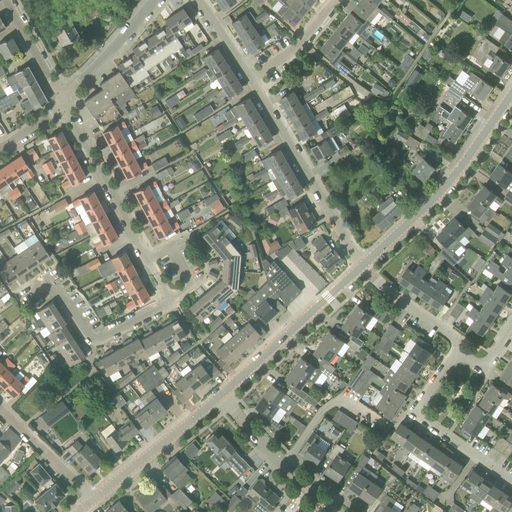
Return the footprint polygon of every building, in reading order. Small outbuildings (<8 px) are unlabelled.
[(216,0),(223,10),(236,1),(235,0),(216,0)] [(283,5),(278,13),(293,26),(301,17),(285,4),(287,1),(285,0),(278,0),(278,1),(283,5)] [(287,0),(287,1),(285,4),(301,17),(308,8),(298,0),(287,0)] [(361,0),(354,9),(371,23),(380,12),(379,12),(381,10),(377,6),(376,6),(368,0),(361,0)] [(63,9),(68,17),(52,26),(63,45),(78,36),(71,24),(82,18),(74,3),(63,9)] [(379,12),(380,12),(385,16),(388,13),(383,8),(381,10),(379,12)] [(182,27),(183,27),(191,22),(192,21),(183,9),(174,15),(182,27)] [(456,14),(461,18),(464,12),(460,9),(456,14)] [(266,11),(260,15),(263,20),(269,16),(266,11)] [(497,11),(493,16),(498,20),(502,14),(497,11)] [(254,19),(250,12),(245,15),(232,23),(238,33),(251,25),(256,22),(257,24),(263,20),(260,15),(254,19)] [(362,34),(367,27),(351,13),(343,22),(360,36),(358,38),(364,42),(367,38),(362,34)] [(393,17),(388,13),(385,16),(390,21),(393,17)] [(402,13),(399,18),(408,25),(412,20),(402,13)] [(511,20),(503,14),(502,14),(498,20),(496,24),(506,31),(500,41),(504,43),(503,44),(511,49),(511,20)] [(182,27),(174,15),(165,21),(168,26),(173,34),(174,33),(182,27)] [(348,41),(353,44),(358,38),(360,36),(343,22),(336,31),(348,41)] [(251,25),(238,33),(245,43),(257,35),(251,25)] [(179,49),(183,47),(174,33),(173,34),(168,26),(156,34),(170,55),(179,49)] [(276,36),(281,33),(276,27),(271,30),(276,36)] [(341,50),(348,41),(336,31),(329,40),(341,50)] [(158,63),(170,55),(156,34),(144,42),(158,63)] [(251,53),(264,44),(257,35),(245,43),(251,53)] [(19,51),(12,38),(6,41),(5,40),(0,43),(0,49),(6,59),(19,51)] [(367,38),(364,42),(369,47),(371,45),(372,43),(367,38)] [(495,54),(499,48),(486,38),(477,50),(486,56),(494,62),(489,69),(501,76),(502,74),(503,75),(506,70),(505,70),(509,64),(495,54)] [(329,40),(322,49),(333,58),(330,62),(342,73),(348,67),(340,60),(344,56),(343,56),(346,53),(341,50),(329,40)] [(150,69),(156,65),(158,63),(144,42),(132,50),(135,54),(149,75),(152,73),(152,72),(150,69)] [(358,49),(365,55),(370,50),(362,44),(358,49)] [(223,59),(217,50),(204,58),(210,67),(210,68),(223,59)] [(347,52),(346,53),(343,56),(344,56),(349,60),(352,56),(347,52)] [(126,60),(140,81),(149,75),(135,54),(126,60)] [(414,60),(408,55),(405,59),(411,64),(414,60)] [(358,61),(352,56),(349,60),(355,65),(358,61)] [(210,81),(216,77),(217,78),(229,69),(223,59),(210,68),(210,67),(205,71),(204,69),(198,73),(201,77),(206,74),(210,81)] [(126,60),(117,66),(120,71),(118,71),(130,88),(140,81),(126,60)] [(22,87),(35,80),(27,66),(14,73),(15,74),(6,78),(10,86),(19,81),(22,87)] [(236,79),(229,69),(217,78),(223,87),(236,79)] [(126,105),(125,102),(135,96),(130,88),(118,71),(107,79),(125,106),(126,105)] [(201,77),(198,73),(192,77),(193,79),(195,81),(201,77)] [(469,89),(484,100),(493,87),(482,79),(472,73),(463,86),(455,80),(449,76),(445,82),(451,86),(450,87),(464,96),(469,89)] [(101,127),(116,119),(122,116),(126,114),(128,112),(124,106),(125,106),(107,79),(100,84),(103,89),(98,92),(84,102),(93,116),(101,127)] [(242,88),(236,79),(223,87),(229,97),(242,88)] [(22,87),(25,91),(29,100),(20,105),(25,114),(34,109),(35,109),(47,102),(35,80),(22,87)] [(410,93),(414,88),(407,84),(404,89),(410,93)] [(313,91),(316,96),(325,91),(325,90),(323,86),(313,91)] [(380,86),(377,92),(387,97),(390,92),(380,86)] [(464,96),(450,87),(446,94),(459,103),(464,96)] [(216,88),(210,92),(214,97),(215,95),(219,93),(216,88)] [(0,112),(19,102),(16,96),(20,94),(17,90),(13,92),(0,99),(0,112)] [(305,99),(307,102),(316,96),(313,91),(304,97),(305,99)] [(214,97),(210,92),(204,95),(208,101),(214,97)] [(281,100),(287,110),(300,102),(294,92),(281,100)] [(169,108),(179,102),(175,95),(165,102),(169,108)] [(254,108),(248,98),(235,106),(241,116),(254,108)] [(305,112),(305,111),(310,108),(307,103),(307,102),(305,99),(300,102),(287,110),(292,120),(305,112)] [(343,104),(335,110),(339,115),(347,110),(343,104)] [(129,119),(146,111),(143,105),(128,112),(126,114),(129,119)] [(214,111),(210,105),(193,115),(197,121),(214,111)] [(162,114),(157,106),(151,109),(156,117),(162,114)] [(468,124),(473,117),(461,109),(456,106),(451,113),(440,106),(437,111),(464,129),(465,128),(466,129),(469,124),(468,124)] [(241,116),(247,126),(260,118),(254,108),(241,116)] [(321,113),(324,118),(330,114),(327,109),(321,113)] [(390,111),(389,118),(396,120),(397,112),(390,111)] [(444,135),(455,142),(460,136),(461,137),(464,133),(462,132),(464,129),(437,111),(431,118),(437,122),(439,119),(445,123),(447,121),(449,123),(447,127),(449,128),(444,135)] [(298,130),(311,122),(305,112),(292,120),(298,130)] [(318,122),(324,118),(321,113),(315,116),(318,122)] [(180,114),(174,118),(181,129),(187,125),(180,114)] [(234,117),(222,124),(223,127),(224,126),(236,119),(234,117)] [(247,126),(252,136),(266,128),(260,118),(247,126)] [(237,122),(236,119),(224,126),(225,128),(237,122)] [(123,122),(103,133),(109,144),(123,137),(129,134),(126,127),(123,122)] [(317,132),(312,123),(311,122),(298,130),(304,140),(317,132)] [(420,124),(414,134),(425,141),(431,131),(425,127),(420,124)] [(313,148),(320,161),(334,153),(327,141),(342,132),(338,125),(334,128),(317,137),(316,138),(319,144),(313,148)] [(272,138),(266,128),(252,136),(259,146),(272,138)] [(232,135),(229,130),(217,136),(220,142),(232,135)] [(395,136),(416,149),(420,142),(410,136),(409,137),(398,131),(395,136)] [(61,132),(47,139),(53,151),(67,143),(61,132)] [(144,140),(145,139),(143,135),(135,138),(138,143),(144,140)] [(136,145),(133,140),(126,143),(123,137),(109,144),(115,156),(136,145)] [(246,137),(240,140),(243,145),(249,141),(246,137)] [(147,146),(144,140),(136,144),(139,150),(145,147),(147,146)] [(237,148),(243,145),(240,140),(234,144),(237,148)] [(73,155),(67,143),(53,151),(59,162),(73,155)] [(131,153),(138,149),(136,145),(115,156),(121,167),(134,160),(131,153)] [(338,151),(341,157),(350,151),(347,146),(338,151)] [(28,157),(35,153),(32,148),(25,152),(28,157)] [(244,162),(257,155),(253,149),(241,156),(244,162)] [(285,161),(279,151),(279,150),(261,161),(265,168),(253,175),(252,173),(246,177),(248,182),(255,178),(285,161)] [(413,171),(425,180),(435,169),(418,154),(413,158),(419,164),(413,171)] [(73,155),(59,162),(65,174),(80,166),(73,155)] [(34,176),(21,156),(10,163),(19,176),(25,172),(29,179),(34,176)] [(151,164),(154,171),(168,164),(165,157),(151,164)] [(121,167),(127,179),(148,167),(145,163),(138,167),(134,160),(121,167)] [(338,171),(344,176),(352,164),(346,160),(338,171)] [(42,165),(44,170),(52,165),(50,161),(42,165)] [(255,178),(256,180),(268,174),(272,181),(291,171),(285,161),(255,178)] [(0,172),(8,184),(19,176),(10,163),(0,169),(0,172)] [(511,192),(511,164),(511,165),(511,168),(510,171),(500,164),(491,177),(503,185),(501,188),(507,191),(508,189),(511,192)] [(55,170),(52,165),(44,170),(47,174),(55,170)] [(64,189),(86,178),(80,166),(65,174),(69,180),(62,184),(64,189)] [(167,169),(156,175),(158,180),(169,174),(167,169)] [(265,196),(266,198),(296,181),(291,171),(272,181),(276,189),(265,196)] [(266,198),(267,200),(279,194),(281,197),(286,194),(289,198),(302,191),(296,181),(266,198)] [(155,182),(134,193),(140,204),(154,197),(151,190),(158,186),(155,182)] [(489,206),(494,200),(500,205),(501,205),(504,202),(484,186),(476,196),(489,206)] [(12,190),(17,198),(21,195),(16,187),(12,190)] [(8,194),(13,201),(17,198),(12,190),(8,193),(8,194)] [(99,203),(93,192),(72,203),(74,208),(81,204),(85,211),(99,203)] [(209,205),(218,199),(219,198),(216,194),(204,200),(207,206),(209,205)] [(476,196),(468,206),(474,211),(471,215),(482,224),(488,217),(483,213),(489,206),(476,196)] [(158,204),(154,197),(140,204),(146,215),(167,204),(165,200),(158,204)] [(381,212),(373,219),(383,230),(384,229),(384,230),(404,211),(394,200),(392,197),(379,209),(381,212)] [(68,205),(65,199),(52,206),(55,212),(68,205)] [(152,227),(166,220),(166,219),(173,216),(170,209),(177,205),(180,204),(177,199),(175,200),(167,204),(146,215),(152,227)] [(209,205),(215,215),(225,209),(219,199),(218,199),(209,205)] [(284,199),(274,205),(277,211),(286,206),(288,205),(284,199)] [(66,206),(70,212),(75,209),(72,203),(66,206)] [(99,203),(85,211),(91,222),(105,215),(99,203)] [(302,203),(295,207),(288,211),(286,206),(277,211),(281,217),(288,214),(299,233),(316,224),(313,217),(310,218),(308,214),(309,214),(302,203)] [(91,222),(97,234),(111,226),(105,215),(91,222)] [(268,222),(275,225),(279,218),(271,215),(268,222)] [(228,221),(233,225),(236,220),(231,216),(228,221)] [(460,241),(464,236),(467,239),(474,232),(468,226),(466,228),(456,218),(446,228),(456,238),(457,238),(460,241)] [(177,222),(173,224),(169,226),(166,220),(152,227),(158,238),(180,227),(177,222)] [(241,224),(236,220),(233,225),(238,229),(241,224)] [(76,230),(84,226),(82,221),(74,225),(76,230)] [(501,232),(502,232),(489,223),(485,229),(497,237),(501,232)] [(210,244),(223,232),(216,224),(203,236),(210,244)] [(84,226),(76,230),(77,230),(65,236),(68,241),(79,235),(87,231),(84,226)] [(96,249),(118,238),(111,226),(97,234),(100,240),(93,244),(96,249)] [(458,258),(467,250),(459,242),(460,241),(457,238),(456,238),(446,228),(437,237),(445,246),(438,253),(453,266),(460,259),(458,258)] [(9,235),(11,233),(9,229),(3,232),(6,237),(9,235)] [(479,237),(492,246),(496,241),(498,239),(484,230),(479,237)] [(210,244),(217,252),(229,242),(230,241),(223,232),(210,244)] [(313,243),(319,251),(313,255),(313,258),(318,264),(320,262),(328,272),(343,260),(334,249),(332,251),(321,236),(315,241),(313,243)] [(39,264),(50,257),(39,241),(28,248),(39,264)] [(240,255),(229,242),(217,252),(222,259),(223,260),(240,255)] [(297,250),(294,245),(292,242),(288,244),(295,251),(297,250)] [(425,251),(431,256),(436,250),(431,245),(425,251)] [(28,248),(18,255),(29,271),(39,264),(28,248)] [(131,263),(125,252),(104,263),(106,268),(113,264),(116,270),(131,263)] [(18,255),(7,262),(18,278),(29,271),(18,255)] [(223,260),(222,270),(239,272),(240,255),(223,260)] [(480,257),(476,263),(482,267),(486,261),(480,257)] [(100,263),(98,258),(89,263),(91,268),(100,263)] [(504,274),(511,279),(511,264),(505,259),(502,263),(508,268),(504,274)] [(0,266),(0,273),(8,285),(18,278),(7,262),(0,266)] [(108,290),(116,286),(117,285),(118,285),(137,275),(131,263),(116,270),(120,278),(106,285),(108,290)] [(495,276),(499,270),(489,263),(485,268),(494,275),(495,276)] [(425,265),(423,269),(422,269),(409,288),(419,296),(428,283),(422,278),(429,268),(427,266),(426,266),(425,265)] [(414,272),(407,268),(398,281),(409,288),(422,269),(418,266),(414,272)] [(237,288),(239,272),(222,270),(222,279),(222,280),(237,288)] [(207,276),(210,277),(215,279),(217,275),(210,271),(207,276)] [(454,281),(457,275),(451,272),(448,278),(454,281)] [(118,285),(124,296),(128,294),(143,286),(137,275),(118,285)] [(222,280),(221,281),(214,286),(224,299),(237,288),(222,280)] [(430,303),(443,283),(439,280),(434,287),(428,283),(419,296),(430,303)] [(276,299),(279,295),(267,282),(257,291),(258,292),(256,293),(251,297),(246,302),(241,306),(250,317),(254,320),(255,319),(258,316),(265,323),(269,319),(272,321),(285,309),(276,299)] [(448,285),(444,283),(443,283),(430,303),(440,310),(453,291),(447,287),(448,285)] [(488,287),(485,291),(504,304),(511,294),(498,285),(494,291),(488,287)] [(108,290),(110,293),(111,295),(119,290),(116,286),(108,290)] [(132,301),(129,302),(126,304),(128,309),(149,298),(143,286),(128,294),(132,301)] [(226,301),(224,299),(214,286),(206,294),(218,308),(226,301)] [(247,293),(251,297),(256,293),(252,288),(247,293)] [(485,291),(482,295),(489,300),(485,306),(497,315),(504,304),(485,291)] [(251,297),(247,293),(242,298),(246,302),(251,297)] [(197,301),(209,315),(218,308),(206,294),(197,301)] [(88,300),(91,306),(101,300),(98,295),(88,300)] [(37,319),(40,317),(44,323),(60,312),(53,301),(37,312),(34,314),(37,319)] [(209,315),(197,301),(189,308),(201,322),(209,315)] [(376,319),(379,321),(387,310),(376,303),(369,313),(358,305),(350,316),(365,326),(373,316),(376,319)] [(458,303),(450,314),(457,319),(465,307),(458,303)] [(225,311),(229,315),(234,310),(230,306),(225,311)] [(474,307),(471,311),(490,325),(497,315),(485,306),(480,312),(474,307)] [(96,311),(100,319),(108,314),(104,307),(96,311)] [(474,320),(470,326),(483,335),(490,325),(471,311),(468,315),(468,316),(474,320)] [(67,323),(60,312),(44,323),(51,333),(51,334),(65,324),(67,323)] [(214,321),(218,325),(222,320),(219,316),(214,321)] [(350,316),(343,327),(354,334),(350,339),(361,347),(364,342),(357,337),(365,326),(350,316)] [(225,322),(229,326),(234,322),(230,317),(225,322)] [(246,320),(249,323),(240,330),(254,345),(258,341),(256,339),(260,335),(262,338),(267,333),(255,319),(254,320),(250,317),(246,320)] [(185,334),(190,332),(183,318),(178,321),(177,320),(172,323),(170,320),(166,322),(176,340),(185,334)] [(0,322),(0,333),(9,326),(3,320),(0,322)] [(218,325),(214,321),(209,325),(213,329),(218,325)] [(166,345),(176,340),(166,322),(162,325),(163,328),(158,330),(166,345)] [(56,345),(72,335),(65,324),(51,334),(51,333),(49,334),(56,345)] [(213,332),(217,336),(225,329),(222,324),(213,332)] [(383,335),(389,339),(393,342),(393,341),(397,336),(400,332),(400,331),(391,325),(383,335)] [(147,333),(156,350),(166,345),(158,330),(153,333),(152,331),(147,333)] [(250,348),(254,345),(240,330),(232,337),(244,350),(248,346),(250,348)] [(36,335),(40,341),(44,338),(40,332),(36,335)] [(217,336),(213,332),(209,337),(213,341),(217,336)] [(336,352),(344,342),(330,332),(322,342),(336,352)] [(156,350),(147,333),(143,336),(144,338),(139,341),(146,353),(145,353),(147,356),(156,350)] [(72,335),(56,345),(63,356),(79,345),(72,335)] [(382,349),(389,339),(383,335),(376,345),(382,349)] [(431,346),(418,336),(414,342),(416,343),(409,353),(424,364),(431,353),(428,351),(431,346)] [(240,353),(244,350),(232,337),(224,344),(238,359),(242,356),(240,353)] [(131,339),(127,341),(136,358),(145,353),(146,353),(139,341),(138,338),(133,341),(131,339)] [(361,347),(350,339),(347,344),(350,346),(358,352),(361,347)] [(127,364),(136,358),(127,341),(122,344),(124,346),(119,349),(127,364)] [(191,347),(188,341),(181,345),(184,351),(191,347)] [(322,342),(314,353),(325,361),(322,365),(332,373),(336,368),(329,363),(336,352),(322,342)] [(217,363),(225,371),(230,366),(228,364),(232,360),(234,362),(238,359),(224,344),(216,351),(216,352),(222,358),(217,363)] [(70,366),(86,356),(79,345),(63,356),(70,366)] [(108,352),(117,369),(127,364),(119,349),(114,352),(112,349),(108,352)] [(364,359),(368,353),(362,350),(359,355),(364,359)] [(172,355),(175,360),(181,355),(177,351),(172,355)] [(105,357),(100,360),(108,374),(117,369),(108,352),(104,354),(105,357)] [(53,362),(58,359),(54,353),(49,357),(53,362)] [(409,353),(402,363),(417,373),(424,364),(409,353)] [(182,358),(185,362),(190,358),(187,354),(182,358)] [(175,360),(172,355),(167,359),(170,364),(175,360)] [(0,373),(11,362),(7,358),(2,364),(0,362),(0,373)] [(185,362),(182,358),(176,362),(180,366),(185,362)] [(191,370),(204,387),(208,383),(206,381),(211,377),(213,380),(221,373),(207,358),(201,364),(200,364),(191,370)] [(322,365),(318,370),(301,358),(294,368),(308,379),(315,383),(322,373),(329,378),(332,373),(322,365)] [(62,364),(58,359),(53,362),(57,367),(62,364)] [(20,372),(14,366),(15,366),(11,362),(0,373),(0,384),(4,388),(20,372)] [(417,373),(402,363),(396,373),(411,383),(417,373)] [(146,370),(156,386),(164,380),(163,379),(159,374),(157,371),(153,365),(146,370)] [(348,386),(353,389),(367,369),(363,366),(349,385),(348,386)] [(501,377),(511,384),(511,368),(507,366),(504,371),(505,371),(501,377)] [(292,391),(307,401),(315,407),(318,402),(308,394),(301,389),(308,379),(294,368),(286,379),(291,382),(287,387),(292,391)] [(366,383),(373,373),(369,370),(367,369),(353,389),(357,393),(365,382),(366,383)] [(404,393),(411,383),(396,373),(390,369),(383,380),(387,382),(404,393)] [(155,420),(167,411),(150,390),(156,386),(146,370),(136,378),(146,393),(139,399),(142,403),(155,420)] [(159,374),(163,379),(169,374),(165,370),(159,374)] [(200,390),(204,387),(191,370),(183,377),(193,391),(198,387),(200,390)] [(123,378),(126,383),(135,376),(131,371),(123,378)] [(25,377),(20,372),(4,388),(13,397),(20,390),(30,380),(26,376),(25,377)] [(337,377),(337,376),(332,373),(329,378),(334,381),(335,379),(337,381),(339,378),(337,377)] [(178,388),(173,392),(182,403),(191,397),(189,394),(193,391),(183,377),(174,384),(178,388)] [(126,383),(123,378),(117,382),(121,386),(126,383)] [(348,386),(349,385),(343,381),(341,384),(341,388),(344,390),(348,386)] [(357,393),(362,396),(370,386),(369,385),(370,385),(366,383),(365,382),(357,393)] [(406,400),(403,399),(406,395),(404,393),(387,382),(380,392),(399,405),(399,406),(401,407),(406,400)] [(289,396),(272,385),(264,396),(281,408),(284,410),(292,399),(289,396)] [(498,405),(499,404),(502,399),(508,400),(511,395),(511,394),(502,388),(500,390),(493,385),(489,390),(488,390),(484,395),(485,396),(498,405)] [(303,406),(307,401),(292,391),(289,396),(292,399),(303,406)] [(112,397),(119,406),(120,407),(126,402),(118,392),(112,397)] [(373,402),(377,405),(392,416),(399,406),(399,405),(380,392),(373,402)] [(279,432),(283,426),(273,419),(281,408),(264,396),(256,407),(269,416),(264,422),(279,432)] [(485,396),(478,406),(491,415),(497,419),(504,408),(499,404),(498,405),(485,396)] [(114,410),(119,406),(112,397),(107,401),(114,410)] [(145,428),(155,420),(142,403),(131,411),(145,428)] [(469,414),(484,425),(491,415),(478,406),(476,404),(473,410),(472,409),(469,414)] [(46,427),(60,417),(53,407),(39,418),(46,427)] [(331,421),(336,424),(344,413),(339,410),(331,421)] [(344,413),(336,424),(341,427),(348,416),(344,413)] [(468,439),(471,435),(473,433),(477,435),(484,425),(469,414),(465,419),(466,420),(462,425),(465,427),(460,434),(468,439)] [(348,416),(341,427),(346,430),(353,420),(348,416)] [(351,434),(358,423),(353,420),(346,430),(351,434)] [(117,431),(116,431),(111,424),(101,432),(106,439),(105,439),(115,451),(126,443),(125,442),(139,432),(130,421),(117,431)] [(300,435),(306,426),(301,423),(298,427),(299,430),(297,433),(300,435)] [(411,430),(401,423),(391,437),(402,444),(411,430)] [(0,450),(15,434),(8,428),(0,437),(0,450)] [(421,437),(411,430),(402,444),(412,451),(421,437)] [(511,431),(506,440),(498,451),(503,454),(510,443),(511,440),(511,431)] [(313,432),(306,442),(312,445),(304,457),(316,465),(331,444),(313,432)] [(220,466),(236,451),(229,443),(223,436),(221,438),(216,433),(211,437),(210,436),(207,439),(208,440),(206,441),(217,452),(212,457),(220,466)] [(0,461),(21,440),(15,434),(0,450),(0,461)] [(498,451),(506,440),(501,436),(493,447),(498,451)] [(419,463),(422,458),(432,445),(421,437),(412,451),(409,456),(419,463)] [(76,440),(67,449),(73,455),(72,456),(89,474),(102,462),(85,444),(82,447),(76,440)] [(193,443),(183,452),(190,459),(200,451),(193,443)] [(503,454),(508,457),(511,451),(511,444),(510,443),(503,454)] [(326,472),(339,481),(350,464),(339,457),(345,449),(337,444),(328,457),(333,460),(326,472)] [(442,452),(432,445),(422,458),(432,465),(433,465),(442,452)] [(441,476),(452,459),(442,452),(433,465),(432,465),(430,469),(431,470),(432,473),(433,474),(435,475),(437,475),(440,476),(441,476)] [(382,461),(385,456),(380,453),(377,457),(382,461)] [(101,454),(98,457),(102,462),(106,459),(101,454)] [(367,478),(360,473),(363,468),(370,459),(364,455),(358,465),(345,484),(349,487),(349,488),(360,496),(373,478),(376,480),(378,476),(372,472),(367,478)] [(161,469),(179,489),(191,478),(183,470),(186,467),(175,456),(161,469)] [(235,475),(239,472),(240,471),(247,464),(242,458),(234,465),(233,466),(230,470),(235,475)] [(453,484),(460,474),(458,473),(463,466),(452,459),(441,476),(451,483),(453,484)] [(35,500),(43,511),(44,511),(52,506),(53,507),(58,502),(57,501),(65,495),(55,483),(54,484),(50,479),(51,478),(39,464),(31,471),(42,485),(44,484),(48,489),(35,500)] [(0,467),(0,490),(0,491),(13,477),(12,476),(16,471),(10,466),(5,470),(1,466),(0,467)] [(405,472),(400,468),(397,472),(402,476),(405,472)] [(483,478),(472,470),(463,484),(474,491),(483,478)] [(391,488),(397,478),(392,474),(385,484),(391,488)] [(249,491),(247,495),(257,504),(260,501),(270,510),(271,510),(272,510),(273,510),(274,510),(275,509),(276,508),(276,507),(276,506),(275,504),(280,498),(257,478),(249,488),(251,490),(249,491)] [(377,496),(382,489),(374,483),(376,480),(373,478),(360,496),(372,504),(377,496)] [(493,485),(483,478),(474,491),(470,497),(480,503),(484,498),(493,485)] [(418,486),(408,479),(405,483),(415,490),(418,486)] [(15,480),(5,491),(11,497),(21,486),(15,480)] [(484,498),(494,506),(504,492),(493,485),(484,498)] [(429,486),(426,491),(437,498),(440,493),(429,486)] [(165,499),(156,487),(149,493),(148,492),(138,499),(147,511),(150,511),(159,506),(161,508),(169,503),(173,508),(179,504),(178,504),(181,502),(173,496),(172,496),(171,494),(165,499)] [(173,496),(181,502),(187,507),(192,502),(180,490),(173,496)] [(437,498),(426,491),(422,496),(433,503),(437,498)] [(509,506),(511,502),(511,497),(504,492),(494,506),(491,510),(491,511),(492,511),(507,511),(511,507),(509,506)] [(382,511),(396,511),(392,509),(397,501),(386,494),(383,499),(379,504),(385,508),(382,511)] [(231,511),(242,500),(236,495),(228,503),(225,507),(230,511),(231,511)] [(221,496),(212,506),(210,508),(215,511),(217,511),(218,511),(219,511),(228,502),(221,496)] [(128,511),(119,501),(105,511),(128,511)] [(463,511),(465,511),(454,503),(451,508),(456,511),(463,511)]
